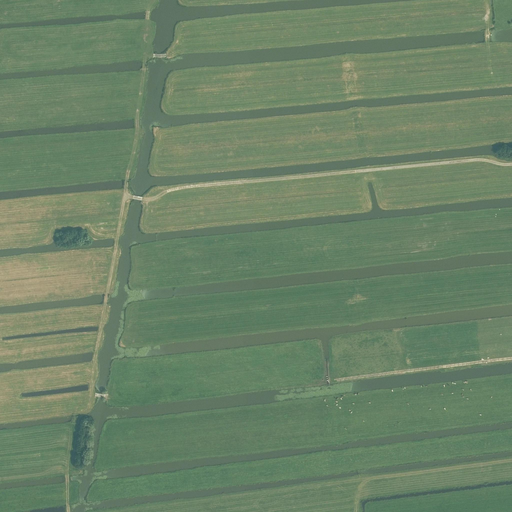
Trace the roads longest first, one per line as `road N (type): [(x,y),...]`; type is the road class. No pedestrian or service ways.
road 1 (track): [(138,109),(125,195),(146,199),(179,187),(477,159),(511,163)]
road 2 (track): [(108,396),(126,403),(511,358)]
road 3 (track): [(125,195),(93,395)]
